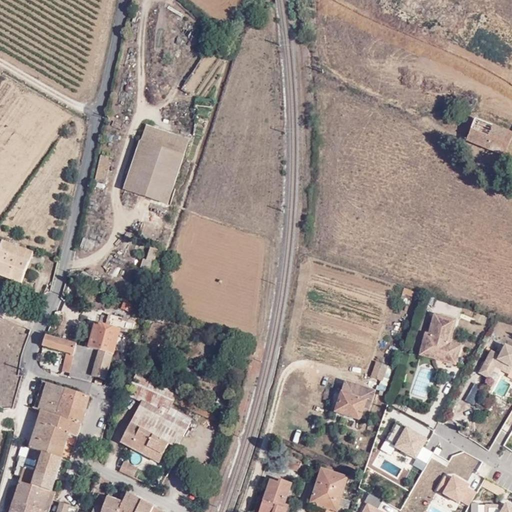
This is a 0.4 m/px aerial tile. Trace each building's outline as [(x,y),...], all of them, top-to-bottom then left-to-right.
[(218,51),(222,45),(217,42),(213,48),(218,51)] [(511,134),(475,119),(466,140),(511,159),(511,134)] [(167,203),(188,139),(145,125),(124,188),(167,203)] [(110,171),(106,170),(109,158),(100,156),(95,181),(107,184),(110,171)] [(0,241),(0,276),(18,283),(31,248),(27,246),(26,249),(1,239),(0,241)] [(148,271),(155,249),(148,248),(144,260),(141,260),(139,267),(148,271)] [(410,297),(411,291),(402,288),(400,294),(410,297)] [(130,311),(134,302),(124,298),(121,307),(130,311)] [(161,324),(164,314),(152,310),(150,320),(161,324)] [(429,331),(425,330),(421,342),(444,349),(441,359),(452,362),(458,345),(448,341),(456,317),(435,311),(429,331)] [(121,318),(110,314),(106,325),(118,329),(121,320),(121,318)] [(134,324),(121,320),(118,329),(120,329),(131,333),(134,324)] [(106,325),(94,322),(87,348),(99,351),(112,355),(120,329),(118,329),(106,325)] [(19,340),(26,339),(25,330),(18,331),(19,340)] [(44,349),(45,347),(66,353),(70,354),(75,356),(78,345),(44,334),(39,348),(44,349)] [(441,359),(444,349),(421,342),(418,352),(441,359)] [(78,345),(75,356),(70,375),(69,376),(89,382),(91,375),(99,351),(87,348),(78,345)] [(511,355),(502,350),(496,361),(502,365),(509,369),(506,374),(511,377),(511,355)] [(104,381),(112,355),(99,351),(91,375),(104,381)] [(75,356),(70,354),(66,353),(61,372),(70,375),(75,356)] [(475,374),(485,380),(491,370),(496,361),(485,355),(475,374)] [(491,370),(498,373),(502,365),(496,361),(491,370)] [(383,382),(388,366),(377,362),(372,378),(383,382)] [(160,406),(169,410),(171,407),(173,402),(177,393),(136,374),(126,395),(141,403),(141,401),(158,409),(160,406)] [(42,381),(33,409),(36,410),(46,382),(42,381)] [(333,413),(359,421),(362,410),(365,401),(371,403),(374,392),(343,381),(333,413)] [(56,417),(60,404),(65,389),(46,382),(36,410),(40,412),(56,417)] [(84,412),(89,398),(65,389),(60,404),(84,412)] [(223,414),(177,393),(173,402),(219,424),(223,414)] [(177,447),(191,418),(171,407),(169,410),(160,406),(158,409),(141,401),(141,403),(122,443),(143,455),(146,447),(163,455),(166,450),(169,443),(177,447)] [(362,410),(367,412),(371,403),(365,401),(362,410)] [(56,417),(80,425),(84,412),(60,404),(56,417)] [(77,437),(80,425),(56,417),(40,412),(36,424),(77,437)] [(397,422),(386,441),(396,447),(396,448),(416,460),(427,441),(417,435),(416,437),(408,433),(409,430),(410,430),(397,422)] [(60,459),(69,462),(77,437),(36,424),(28,449),(41,453),(60,459)] [(166,450),(173,455),(177,447),(169,443),(166,450)] [(17,445),(14,458),(18,459),(24,462),(28,449),(17,445)] [(163,455),(146,447),(143,455),(159,464),(163,455)] [(14,473),(20,475),(18,482),(30,485),(35,471),(41,453),(28,449),(24,462),(18,459),(14,473)] [(282,461),(298,467),(301,458),(286,452),(282,461)] [(54,478),(60,459),(41,453),(35,471),(54,478)] [(138,470),(125,463),(120,473),(133,479),(138,470)] [(336,511),(347,479),(321,470),(309,503),(336,511)] [(54,478),(35,471),(30,485),(49,492),(54,478)] [(475,492),(467,487),(468,485),(452,476),(450,481),(443,477),(436,490),(458,503),(460,500),(468,505),(475,492)] [(284,511),(287,506),(282,504),(289,483),(278,479),(276,485),(268,482),(258,511),(284,511)] [(482,487),(502,497),(506,489),(485,479),(482,487)] [(30,485),(18,482),(12,500),(43,511),(49,492),(30,485)] [(43,511),(46,511),(48,511),(54,493),(49,492),(43,511)] [(382,500),(369,493),(364,502),(367,504),(362,511),(382,511),(377,509),(382,500)] [(161,511),(126,494),(121,505),(117,511),(161,511)] [(117,511),(121,505),(104,500),(96,497),(91,511),(117,511)] [(42,511),(43,511),(12,500),(8,511),(42,511)] [(511,511),(511,509),(509,508),(511,505),(505,502),(502,507),(496,504),(485,504),(484,511),(511,511)] [(67,511),(69,506),(59,503),(56,511),(67,511)]
